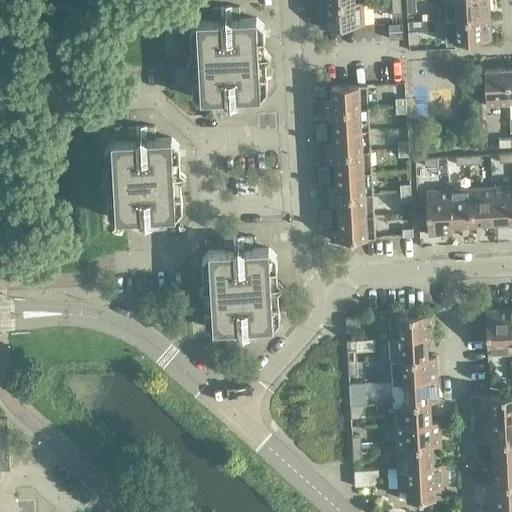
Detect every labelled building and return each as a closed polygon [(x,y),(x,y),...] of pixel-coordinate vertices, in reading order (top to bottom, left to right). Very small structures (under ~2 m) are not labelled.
[(401,12),(400,0),(391,0),(392,13),(401,12)] [(414,0),(406,0),(407,12),(416,11),(414,0)] [(488,0),(444,0),(445,19),(490,16),(488,0)] [(363,1),(327,3),(328,26),(364,24),(363,1)] [(215,19),(202,20),(199,20),(192,28),(193,42),(200,42),(201,54),(193,55),(188,60),(194,65),(201,65),(202,77),(195,78),(195,92),(203,99),(217,98),(218,111),(227,110),(227,111),(239,110),(239,109),(245,109),(244,97),(261,96),(267,88),(266,74),(259,74),(259,62),(266,61),(271,56),(265,51),(258,51),(257,39),(265,38),(270,37),(270,30),(264,30),(264,24),(256,17),(240,18),(239,5),(234,6),(234,5),(222,6),(222,7),(214,7),(215,19)] [(490,16),(445,19),(446,41),(482,39),(481,18),(490,18),(490,16)] [(403,38),(402,22),(388,23),(389,38),(403,38)] [(417,30),(408,31),(408,44),(417,43),(417,30)] [(167,61),(180,61),(179,53),(166,54),(167,61)] [(486,105),(509,104),(507,68),(484,69),(486,105)] [(367,84),(331,86),(332,98),(323,99),(324,109),(368,107),(367,84)] [(324,86),(313,87),(314,94),(324,94),(324,86)] [(406,112),(405,97),(395,97),(396,112),(406,112)] [(369,128),(368,107),(324,109),(324,119),(333,119),(333,120),(333,130),(369,128)] [(316,139),(327,138),(326,123),(315,124),(316,139)] [(116,219),(126,218),(132,218),(132,230),(140,230),(140,231),(152,230),(152,229),(160,229),(159,216),(176,216),(182,208),(182,194),(174,194),(174,181),(181,181),(186,175),(180,170),(173,171),(173,158),(180,158),(185,158),(185,150),(179,150),(179,143),(171,137),(155,138),(154,125),(147,126),(147,125),(135,125),(135,126),(127,127),(128,139),(111,140),(105,147),(105,162),(113,161),(113,174),(106,174),(101,180),(107,185),(114,184),(115,197),(107,198),(108,212),(116,219)] [(371,150),(369,128),(333,130),(334,137),(334,142),(326,142),(326,153),(371,150)] [(498,138),(498,147),(511,146),(510,137),(498,138)] [(398,155),(409,155),(408,140),(397,140),(398,155)] [(372,169),(371,150),(326,153),(326,154),(327,162),(335,162),(336,171),(336,173),(372,171),(372,169)] [(511,162),(511,154),(511,152),(499,153),(499,163),(511,162)] [(468,155),(469,164),(481,163),(481,154),(468,155)] [(468,155),(456,156),(456,165),(469,164),(468,155)] [(437,157),(424,158),(424,167),(437,166),(437,157)] [(318,182),(329,181),(328,166),(318,167),(318,182)] [(373,193),(372,171),(336,173),(336,185),(328,185),(328,188),(329,196),(373,193)] [(411,198),(410,183),(400,184),(401,198),(411,198)] [(511,185),(492,186),(494,222),(511,221),(511,185)] [(492,186),(470,187),(472,223),(494,222),(492,186)] [(470,187),(449,189),(451,233),(451,224),(472,223),(470,187)] [(429,234),(451,233),(449,189),(426,190),(429,234)] [(374,214),(373,193),(329,196),(329,205),(338,205),(338,216),(374,214)] [(321,225),(331,224),(331,209),(320,210),(321,225)] [(375,237),(374,214),(338,216),(338,221),(339,228),(330,228),(331,240),(375,237)] [(413,235),(413,227),(402,228),(403,235),(413,235)] [(232,237),(224,237),(225,249),(209,250),(202,258),(203,272),(210,272),(211,285),(203,285),(199,290),(204,295),(211,295),(212,308),(205,308),(206,322),(213,329),(229,328),(230,341),(238,340),(238,341),(250,340),(257,339),(257,327),(273,326),(280,318),(279,304),(272,304),(271,292),(278,291),(283,286),(277,281),(270,281),(270,268),(277,268),(283,267),(282,260),(276,261),(276,254),(269,247),(252,248),(251,236),(244,236),(244,235),(232,236),(232,237)] [(508,308),(485,309),(488,354),(511,352),(509,317),(508,308)] [(390,315),(391,337),(427,335),(435,335),(434,312),(390,315)] [(355,329),(354,317),(345,317),(346,330),(355,329)] [(427,335),(391,337),(392,359),(436,357),(436,355),(428,356),(427,335)] [(348,361),(357,361),(356,348),(347,349),(348,361)] [(436,357),(392,359),(393,380),(437,378),(436,357)] [(348,374),(357,374),(357,361),(348,361),(348,374)] [(437,378),(393,380),(394,402),(438,400),(437,378)] [(502,379),(490,380),(489,380),(489,389),(502,388),(502,379)] [(350,404),(359,404),(358,392),(349,392),(350,404)] [(511,393),(490,395),(491,417),(483,418),(511,416),(511,393)] [(438,400),(394,402),(395,424),(431,422),(430,401),(438,401),(438,400)] [(350,418),(360,417),(359,404),(350,404),(350,418)] [(511,416),(483,418),(484,440),(511,438),(511,416)] [(0,468),(10,468),(7,418),(0,417),(0,468)] [(439,421),(431,422),(395,424),(396,445),(432,444),(432,443),(441,443),(439,421)] [(352,448),(361,447),(360,435),(351,435),(352,448)] [(511,438),(484,440),(484,441),(492,441),(493,461),(511,460),(511,438)] [(432,444),(396,445),(397,467),(442,465),(442,464),(433,465),(432,444)] [(352,448),(353,461),(362,460),(361,447),(352,448)] [(511,460),(493,461),(494,482),(486,482),(486,483),(511,481),(511,460)] [(442,465),(397,467),(399,489),(407,489),(407,499),(435,497),(435,488),(443,487),(442,465)] [(378,468),(353,470),(354,486),(379,485),(378,468)] [(511,481),(486,483),(487,505),(511,503),(511,481)] [(511,511),(511,503),(487,505),(487,511),(511,511)]
